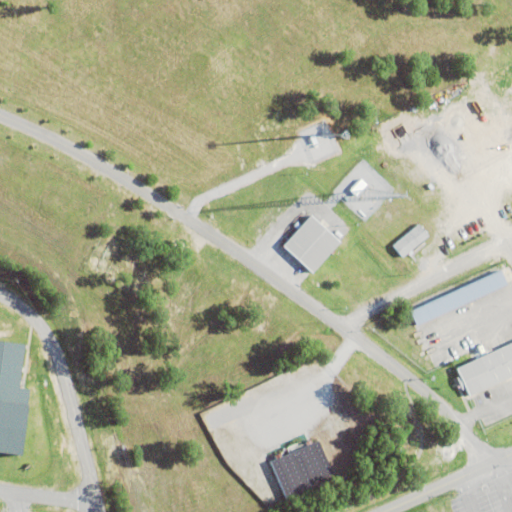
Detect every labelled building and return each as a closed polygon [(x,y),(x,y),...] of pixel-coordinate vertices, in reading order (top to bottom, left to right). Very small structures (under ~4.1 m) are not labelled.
[(350,190),(360,178),(367,184),(357,195),(350,190)] [(311,272),(282,245),(297,229),(294,226),(297,222),(301,225),(310,214),(339,241),(311,272)] [(402,257),(392,245),(418,224),(428,236),(412,249),(415,252),(413,253),(416,257),(413,259),(408,252),(402,257)] [(407,310),(499,268),(505,282),(413,323),(407,310)] [(457,375),(453,366),(511,339),(511,373),(466,394),(463,387),(460,388),(454,376),(457,375)] [(0,340),(25,344),(19,387),(30,389),(20,456),(0,453),(0,340)] [(268,461),(315,440),(331,477),(284,498),(268,461)]
